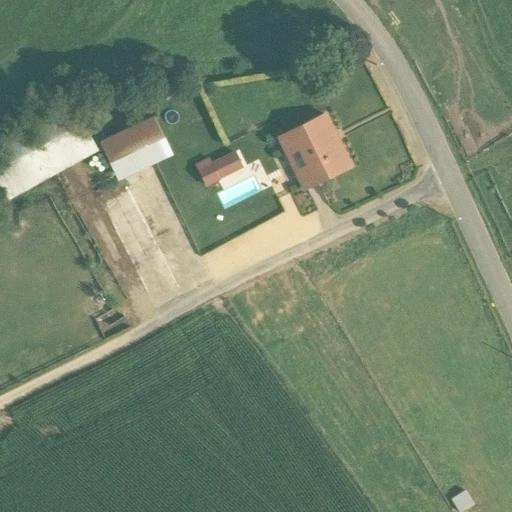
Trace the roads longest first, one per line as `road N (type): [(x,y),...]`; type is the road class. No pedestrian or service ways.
road 1 (unclassified): [(143,328),(451,180)]
road 2 (residential): [(345,0),(366,19),(451,180)]
road 3 (track): [(0,406),(143,328)]
road 4 (residential): [(451,180),(511,318)]
